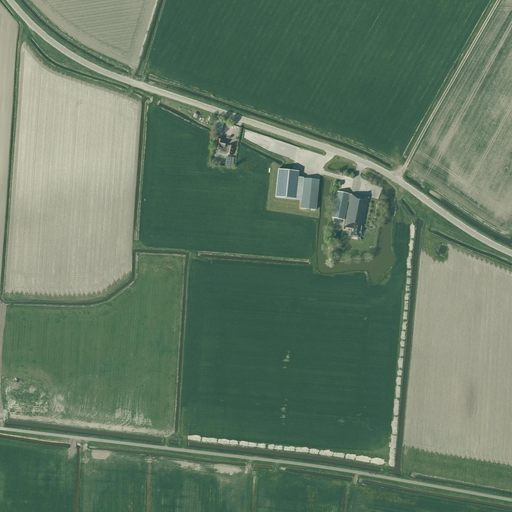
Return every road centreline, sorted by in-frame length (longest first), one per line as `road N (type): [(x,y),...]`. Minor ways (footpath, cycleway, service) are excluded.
road 1 (tertiary): [(511,254),(353,157),(93,68),(9,0)]
road 2 (unclassified): [(0,430),(511,500)]
